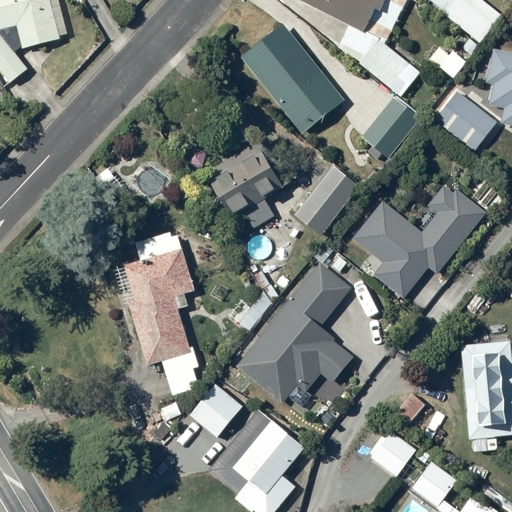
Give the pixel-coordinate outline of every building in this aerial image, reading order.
[(69,38),(59,0),(0,0),(0,71),(10,84),(28,69),(14,51),(22,49),(69,38)] [(302,0),(301,4),(349,26),(340,47),(349,52),(399,97),(422,71),(388,40),(404,5),(394,0),(302,0)] [(472,35),(483,44),(504,19),(480,0),(428,0),(428,1),(472,35)] [(345,101),(284,24),(241,58),(303,135),(345,101)] [(483,44),(472,35),(456,53),(443,43),(429,59),(454,79),(464,66),(483,44)] [(511,51),(492,47),(485,82),(493,84),(489,105),(506,108),(503,124),(511,125),(511,51)] [(498,123),(461,95),(438,124),(475,153),(498,123)] [(419,118),(394,99),(363,139),(387,158),(419,118)] [(233,215),(242,209),(255,229),(274,217),(263,198),(284,185),(259,146),(209,177),(233,215)] [(106,161),(91,171),(102,189),(118,179),(106,161)] [(358,187),(331,167),(295,216),(321,235),(358,187)] [(485,214),(446,183),(428,205),(414,223),(384,199),(352,239),(384,264),(374,276),(403,300),(429,268),(437,275),(485,214)] [(116,258),(130,307),(147,366),(164,361),(173,394),(201,386),(175,297),(195,291),(177,230),(135,242),(138,251),(116,258)] [(350,289),(319,264),(237,367),(282,403),(297,385),(305,392),(320,373),(332,383),(352,357),(318,329),(350,289)] [(253,304),(247,300),(233,317),(250,331),(273,301),(262,293),(253,304)] [(511,436),(511,342),(511,341),(462,345),(471,453),(490,452),(489,438),(511,436)] [(242,409),(215,386),(191,415),(217,438),(242,409)] [(406,431),(425,406),(411,395),(391,419),(406,431)] [(339,415),(325,404),(315,417),(328,428),(339,415)] [(259,410),(220,458),(209,472),(238,495),(239,496),(236,498),(253,511),(275,511),(295,487),(283,478),(307,448),(259,410)] [(411,490),(432,460),(390,430),(369,460),(411,490)] [(473,493),(459,511),(443,499),(456,480),(434,464),(415,490),(443,511),(498,511),(493,508),(473,493)]
